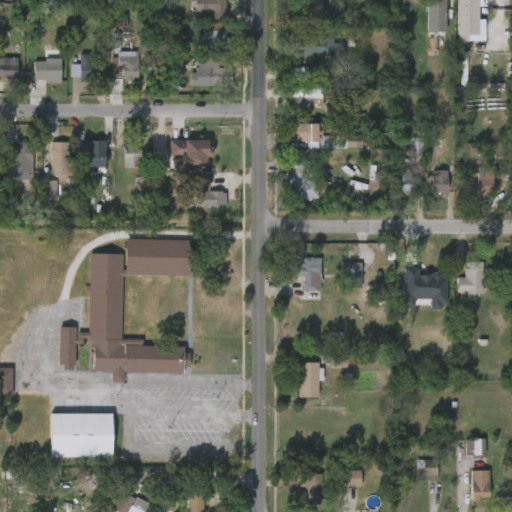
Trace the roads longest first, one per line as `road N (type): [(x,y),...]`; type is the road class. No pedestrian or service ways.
road 1 (tertiary): [(256,511),(257,0)]
road 2 (residential): [(0,109),(257,111)]
road 3 (tertiary): [(257,228),(511,227)]
